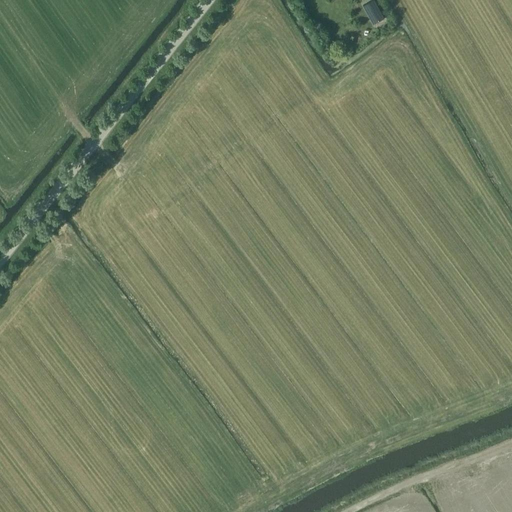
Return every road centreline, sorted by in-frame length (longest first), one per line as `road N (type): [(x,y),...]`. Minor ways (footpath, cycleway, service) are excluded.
road 1 (tertiary): [(0,266),(216,0)]
road 2 (track): [(348,511),(511,438)]
